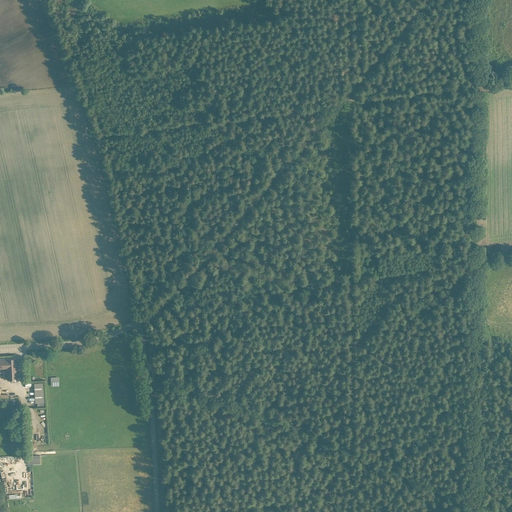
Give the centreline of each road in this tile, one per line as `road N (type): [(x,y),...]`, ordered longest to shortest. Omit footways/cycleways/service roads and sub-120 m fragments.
road 1 (track): [(470,495),(475,0)]
road 2 (tertiary): [(139,320),(426,0)]
road 3 (track): [(339,100),(347,108),(351,443)]
road 4 (unclassified): [(44,0),(95,135),(139,320)]
road 5 (track): [(162,303),(469,259)]
road 6 (track): [(150,364),(351,443)]
road 7 (unclassified): [(160,511),(150,364),(139,320)]
road 8 (track): [(351,443),(511,511)]
road 9 (track): [(339,100),(511,75)]
road 10 (tertiary): [(139,320),(99,338),(0,347)]
